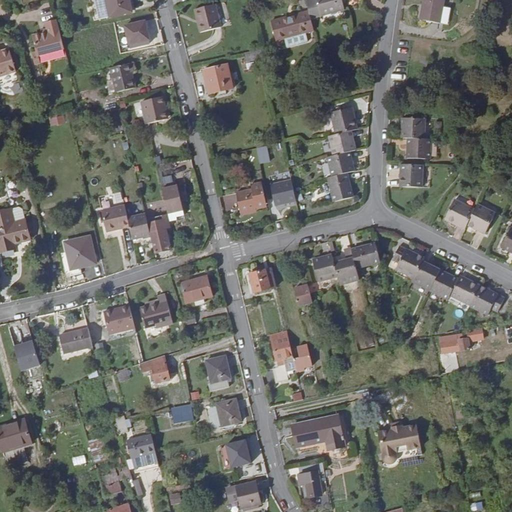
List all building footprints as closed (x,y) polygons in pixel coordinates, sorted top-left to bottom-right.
[(129,12),(126,0),(104,0),(109,17),(129,12)] [(346,15),(341,0),(318,0),(317,1),(323,21),(346,15)] [(421,0),(417,22),(437,25),(440,9),(441,0),(421,0)] [(215,4),(194,9),(199,32),(220,27),(215,4)] [(440,9),(437,25),(445,26),(447,10),(440,9)] [(288,25),(287,23),(272,27),(277,47),(286,44),(307,38),(315,36),(310,17),(303,19),(304,21),(288,25)] [(48,35),(32,40),(37,58),(63,52),(59,36),(56,22),(45,25),(48,35)] [(147,41),(143,23),(124,27),(128,45),(147,41)] [(307,38),(286,44),(288,52),(309,47),(307,38)] [(259,47),(241,51),(244,61),(261,57),(259,47)] [(7,54),(0,56),(0,79),(0,81),(14,78),(7,54)] [(91,63),(93,71),(100,69),(98,62),(91,63)] [(134,62),(111,67),(117,91),(134,87),(131,71),(136,70),(134,62)] [(225,92),(224,87),(231,85),(225,63),(202,68),(208,91),(215,89),(216,94),(225,92)] [(17,87),(14,78),(0,81),(3,91),(17,87)] [(142,100),(146,119),(147,123),(164,119),(162,110),(166,109),(162,95),(142,100)] [(330,111),(335,133),(351,129),(357,128),(351,105),(330,111)] [(63,116),(52,119),(54,125),(65,122),(63,116)] [(403,116),(402,136),(409,136),(424,137),(425,116),(403,116)] [(91,119),(93,128),(102,126),(100,117),(91,119)] [(329,134),(334,154),(350,150),(356,148),(351,129),(335,133),(329,134)] [(424,137),(409,136),(408,156),(430,157),(431,137),(424,137)] [(266,145),(256,148),(260,164),(270,161),(266,145)] [(328,155),(333,175),(347,171),(355,169),(350,150),(334,154),(328,155)] [(423,164),(401,163),(400,185),(422,186),(423,164)] [(353,195),(347,171),(333,175),(329,175),(334,200),(353,195)] [(269,184),(278,216),(299,211),(290,178),(269,184)] [(146,180),(139,182),(140,188),(147,187),(146,180)] [(3,184),(7,201),(18,198),(14,181),(3,184)] [(256,182),(262,206),(267,205),(262,181),(256,182)] [(183,182),(162,187),(164,195),(181,191),(183,199),(187,198),(183,182)] [(262,206),(256,182),(252,183),(253,188),(237,191),(241,211),(257,207),(262,206)] [(165,198),(168,212),(184,208),(182,199),(183,199),(181,191),(164,195),(165,198)] [(223,209),(237,207),(235,195),(221,198),(223,209)] [(150,232),(152,239),(155,252),(169,248),(170,248),(166,229),(171,227),(168,212),(165,198),(144,203),(147,217),(147,219),(150,228),(150,232)] [(467,225),(475,209),(455,200),(445,220),(465,230),(467,225)] [(17,204),(4,207),(8,220),(24,216),(21,206),(17,204)] [(478,204),(475,209),(467,225),(485,233),(496,213),(478,204)] [(14,239),(28,235),(22,216),(13,219),(8,220),(4,207),(0,208),(0,247),(15,244),(14,239)] [(132,232),(129,221),(127,211),(104,216),(108,237),(132,232)] [(150,228),(147,219),(147,217),(129,221),(132,232),(134,243),(152,239),(150,232),(150,228)] [(511,252),(511,228),(502,248),(511,252)] [(96,263),(88,236),(64,243),(71,270),(96,263)] [(374,241),(350,247),(352,256),(355,267),(380,260),(374,241)] [(422,260),(424,257),(400,245),(393,242),(386,256),(392,259),(389,264),(414,277),(422,260)] [(317,280),(337,275),(333,261),(331,252),(311,258),(317,280)] [(333,261),(337,275),(339,283),(358,278),(355,267),(352,256),(333,261)] [(430,290),(440,269),(422,260),(414,277),(412,281),(430,290)] [(448,298),(450,295),(458,279),(440,269),(430,290),(448,298)] [(267,271),(251,274),(255,292),(271,289),(277,288),(272,270),(267,271)] [(450,295),(470,304),(480,285),(460,275),(458,279),(450,295)] [(183,284),(188,304),(213,298),(207,278),(183,284)] [(505,298),(480,285),(470,304),(470,306),(489,314),(492,308),(498,311),(505,298)] [(313,305),(308,286),(295,290),(301,308),(313,305)] [(167,296),(161,297),(163,306),(169,304),(167,296)] [(165,321),(166,323),(174,321),(169,304),(163,306),(161,297),(158,298),(158,302),(147,305),(142,306),(146,325),(157,322),(165,321)] [(111,333),(136,326),(130,303),(105,309),(111,333)] [(196,315),(183,319),(185,326),(198,323),(196,315)] [(157,327),(146,329),(147,336),(159,333),(157,327)] [(65,354),(94,346),(89,328),(61,335),(65,354)] [(285,357),(294,355),(287,331),(271,335),(279,364),(286,363),(285,357)] [(468,332),(442,336),(444,351),(470,347),(468,332)] [(41,365),(35,343),(17,348),(24,370),(41,365)] [(294,359),(298,371),(313,366),(308,345),(298,347),(300,357),(294,359)] [(170,378),(165,353),(145,359),(140,361),(141,367),(153,365),(156,381),(170,378)] [(225,353),(207,357),(212,379),(209,380),(211,388),(228,384),(227,376),(230,375),(225,353)] [(119,381),(130,378),(127,368),(116,371),(119,381)] [(241,418),(235,395),(217,399),(222,422),(241,418)] [(343,417),(292,427),(296,447),(322,441),(324,451),(349,446),(343,417)] [(22,423),(0,430),(0,451),(1,455),(30,445),(22,423)] [(396,452),(422,448),(418,425),(402,428),(402,425),(391,426),(392,430),(377,432),(382,456),(382,457),(382,458),(383,458),(383,459),(384,459),(385,460),(386,461),(387,461),(388,461),(389,461),(390,461),(391,461),(392,460),(393,460),(394,460),(394,459),(395,459),(395,458),(395,457),(396,457),(396,456),(396,455),(396,454),(397,454),(396,453),(396,452)] [(129,432),(126,426),(120,428),(122,434),(129,432)] [(156,452),(154,441),(152,435),(128,441),(136,473),(160,467),(156,452)] [(245,436),(226,440),(231,462),(250,458),(245,436)] [(90,448),(104,445),(102,437),(88,440),(90,448)] [(423,455),(422,448),(396,452),(396,453),(397,454),(396,454),(396,455),(396,456),(396,457),(395,457),(395,458),(395,459),(394,459),(394,460),(393,460),(392,460),(391,461),(390,461),(389,461),(388,461),(387,461),(386,461),(385,460),(384,459),(383,459),(383,458),(382,458),(382,457),(382,456),(383,464),(384,464),(385,465),(386,465),(387,465),(388,465),(390,465),(391,465),(392,465),(393,465),(394,464),(395,463),(396,463),(396,462),(397,461),(397,460),(423,455)] [(318,473),(322,472),(321,460),(299,464),(301,474),(299,474),(301,484),(303,484),(307,483),(310,495),(310,496),(322,494),(318,473)] [(256,478),(236,482),(241,503),(261,499),(256,478)] [(120,483),(104,488),(106,497),(123,492),(120,483)] [(171,505),(182,502),(179,492),(168,495),(171,505)] [(142,511),(139,499),(106,510),(106,511),(142,511)] [(481,511),(481,503),(471,503),(471,511),(481,511)]
